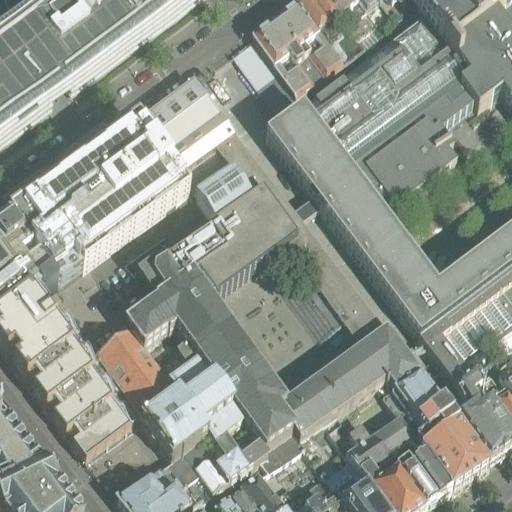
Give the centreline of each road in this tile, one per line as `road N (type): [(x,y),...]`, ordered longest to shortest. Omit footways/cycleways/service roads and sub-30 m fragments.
road 1 (residential): [(0,204),(279,0)]
road 2 (residential): [(90,511),(0,393)]
